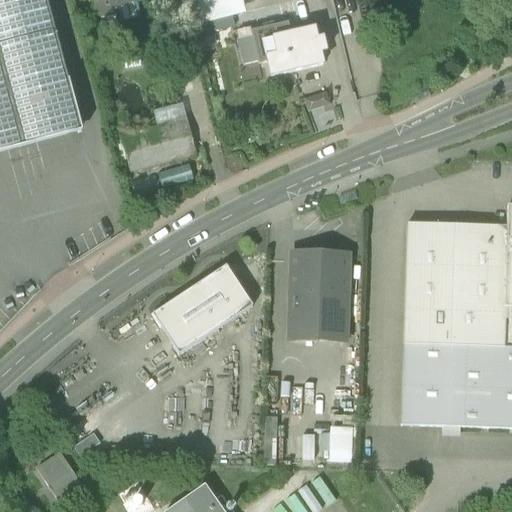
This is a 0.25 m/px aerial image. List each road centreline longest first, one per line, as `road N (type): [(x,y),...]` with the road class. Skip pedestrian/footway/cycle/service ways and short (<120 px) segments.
road 1 (tertiary): [(0,380),(148,264),(328,172)]
road 2 (unknown): [(72,316),(128,377),(161,392),(185,390),(263,346)]
road 3 (tertiary): [(511,83),(328,172)]
road 4 (tertiary): [(328,172),(511,113)]
